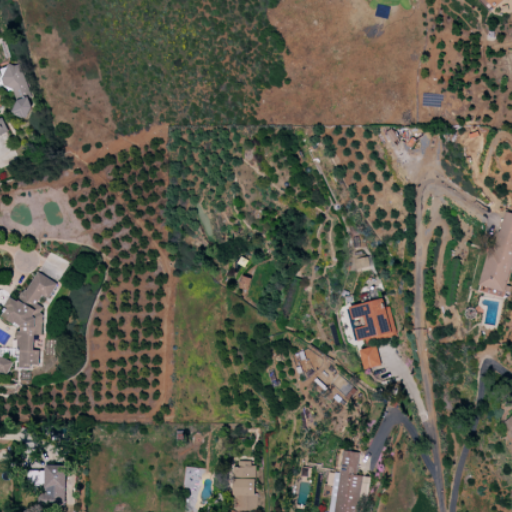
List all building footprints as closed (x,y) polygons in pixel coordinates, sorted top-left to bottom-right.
[(500,0),(483,0),(492,9),(500,0)] [(18,62),(0,68),(0,77),(6,98),(11,97),(17,116),(33,111),(18,62)] [(478,285),(504,291),(511,255),(511,213),(502,211),(494,248),(487,247),(478,285)] [(1,316),(20,326),(18,330),(16,364),(38,365),(39,350),(33,349),(34,334),(40,335),(42,296),(49,297),(57,282),(35,271),(19,301),(11,297),(1,316)] [(381,365),(375,345),(358,349),(364,370),(381,365)] [(511,413),(502,420),(511,436),(511,413)] [(358,452),(342,450),(339,472),(334,472),(329,511),(359,511),(364,476),(356,475),(358,452)] [(232,511),(245,511),(246,510),(254,511),(255,462),(234,462),(232,511)] [(65,465),(44,465),(44,470),(31,470),(31,485),(42,486),(42,504),(65,504),(65,465)]
